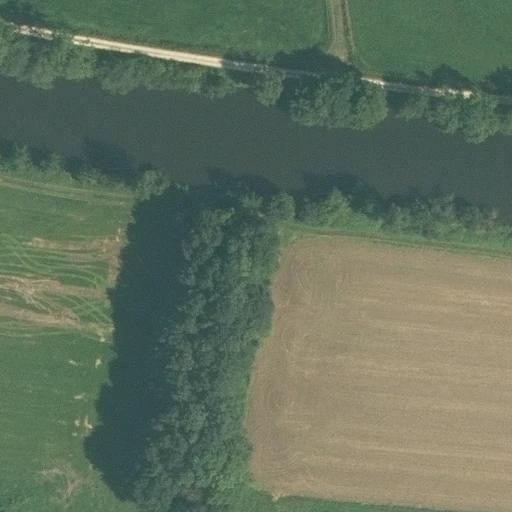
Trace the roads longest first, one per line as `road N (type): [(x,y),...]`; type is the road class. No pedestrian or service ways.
road 1 (track): [(0,27),(264,72),(511,101)]
road 2 (track): [(511,261),(204,226),(0,188)]
